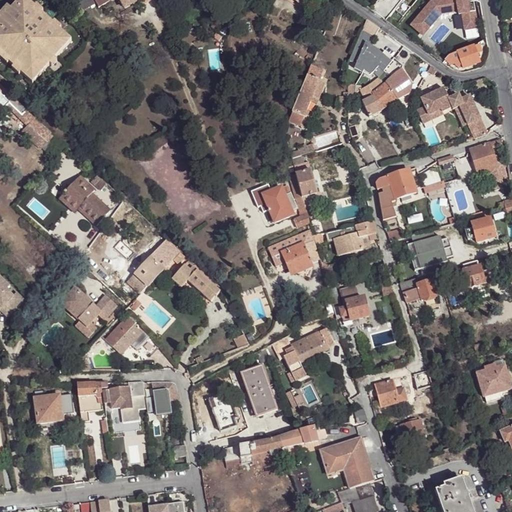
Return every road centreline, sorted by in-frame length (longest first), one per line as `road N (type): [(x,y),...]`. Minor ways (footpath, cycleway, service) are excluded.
road 1 (residential): [(395,283),(421,360),(364,389),(400,511)]
road 2 (unknown): [(21,501),(18,365),(88,248)]
road 3 (residential): [(59,379),(176,378),(197,478)]
road 4 (residential): [(197,478),(0,503)]
road 5 (unclassified): [(498,70),(450,75),(344,0)]
